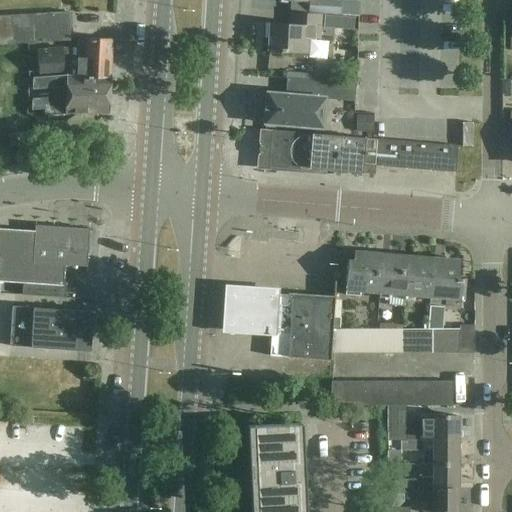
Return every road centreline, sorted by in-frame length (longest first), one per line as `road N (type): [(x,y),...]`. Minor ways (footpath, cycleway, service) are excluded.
road 1 (tertiary): [(147,192),(128,511)]
road 2 (tertiary): [(180,511),(199,194)]
road 3 (unclassified): [(489,221),(199,194)]
road 4 (residential): [(493,462),(489,221)]
road 5 (residential): [(489,221),(491,0)]
road 6 (tertiary): [(199,194),(211,0)]
road 7 (tertiary): [(161,0),(147,192)]
road 8 (residential): [(0,193),(81,186),(147,192)]
